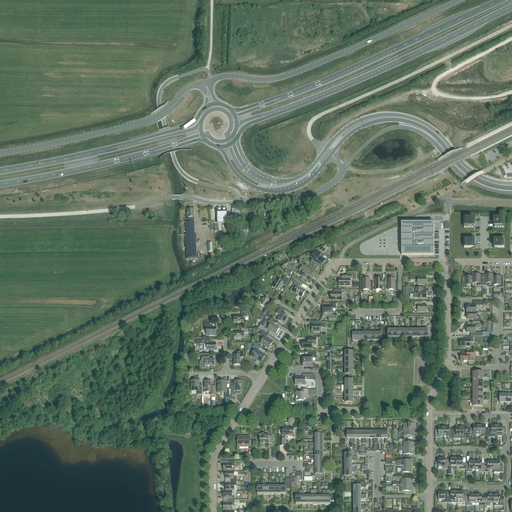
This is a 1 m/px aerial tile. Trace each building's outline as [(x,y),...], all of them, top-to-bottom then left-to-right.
[(190,209),(186,210),(187,215),(187,223),(186,223),(186,235),(185,235),(185,244),(195,244),(196,244),(196,235),(194,235),(194,210),(194,209),(192,209),(190,209)] [(471,218),(464,218),(464,228),(474,228),(474,226),(474,218),(471,218)] [(497,218),(494,218),(494,226),(494,228),(504,228),(504,218),(497,218)] [(402,243),(402,255),(434,255),(434,223),(401,223),(402,239),(401,239),(401,243),(402,243)] [(373,242),(383,237),(392,233),(390,230),(392,229),(391,227),(368,237),(369,241),(372,239),(373,242)] [(474,240),(474,238),(464,238),(464,248),(471,248),(474,247),(474,240)] [(504,238),(494,238),(494,240),(494,247),(497,247),(497,248),(504,248),(504,238)] [(319,257),(321,253),(316,250),(312,256),(313,257),(311,262),(320,268),(325,260),(319,257)] [(312,276),(308,273),(309,271),(302,266),(299,271),(300,271),(298,275),(301,276),(309,282),(312,276)] [(347,272),(348,275),(342,275),(342,279),(340,279),(340,286),(350,286),(350,279),(355,279),(355,272),(356,272),(354,272),(351,271),(349,272),(347,272),(347,273),(347,272)] [(410,275),(410,280),(417,280),(418,285),(426,284),(426,278),(422,278),(422,275),(410,275)] [(477,286),(483,286),(483,280),(480,280),(480,275),(473,275),(473,277),(473,280),(472,280),(472,283),(477,283),(477,286)] [(486,280),(483,280),(483,286),(488,286),(488,283),(494,283),(494,280),(492,280),(492,277),(492,275),(486,275),(486,280)] [(286,286),(290,280),(284,276),(281,281),(277,279),(272,287),(278,291),(282,284),(286,286)] [(468,285),(472,285),(472,283),(472,280),(473,280),(473,277),(465,277),(462,277),(462,288),(468,288),(468,285)] [(503,288),(503,278),(500,278),(500,277),(492,277),(492,280),(494,280),(494,283),(494,285),(498,285),(498,288),(503,288)] [(369,282),(369,280),(363,280),(363,290),(369,290),(369,291),(373,291),(373,282),(369,282)] [(382,282),(382,280),(375,280),(375,290),(382,290),(382,291),(385,291),(385,282),(382,282)] [(395,282),(395,280),(388,280),(388,290),(394,290),(394,291),(398,291),(398,282),(395,282)] [(305,291),(299,287),(301,284),(296,281),(292,286),(295,288),(293,292),(301,298),(305,291)] [(422,292),(422,288),(415,288),(415,293),(413,294),(413,298),(418,298),(426,298),(426,292),(422,292)] [(343,293),(343,289),(334,289),(334,293),(331,293),(331,300),(342,300),(342,293),(343,293)] [(265,308),(270,300),(265,298),(267,295),(262,292),(260,295),(264,297),(261,300),(258,304),(265,308)] [(422,305),(422,302),(414,302),(414,308),(418,308),(418,312),(426,312),(426,305),(422,305)] [(466,306),(466,313),(467,313),(477,313),(477,312),(476,312),(476,306),(482,306),(482,302),(474,302),(474,306),(466,306)] [(323,307),(323,312),(333,312),(333,309),(336,309),(336,304),(330,304),(330,307),(323,307)] [(288,317),(283,313),(284,311),(280,308),(276,313),(279,315),(277,320),(284,324),(288,317)] [(330,317),(330,320),(330,321),(337,321),(337,320),(337,315),(333,315),(333,312),(323,312),(323,314),(322,314),(322,318),(327,318),(327,317),(330,317)] [(244,317),(247,317),(247,313),(241,313),(241,316),(234,316),(234,323),(244,323),(244,317)] [(467,313),(467,319),(475,319),(475,322),(481,322),(481,319),(481,316),(477,316),(477,313),(467,313)] [(279,329),(274,326),(276,323),(270,320),(267,324),(269,326),(267,329),(276,335),(279,329)] [(317,325),(312,325),(312,332),(321,332),(321,328),(326,328),(326,322),(317,322),(317,325)] [(216,336),(216,327),(210,327),(210,324),(204,324),(204,330),(206,330),(206,336),(216,336)] [(475,326),(466,326),(466,333),(473,333),(473,337),(486,337),(486,336),(489,336),(489,332),(482,332),(482,333),(475,333),(475,326)] [(254,329),(241,329),(241,332),(234,332),(234,339),(244,339),(244,333),(250,333),(252,334),(254,334),(254,329)] [(273,342),(266,338),(268,335),(261,331),(259,334),(264,337),(260,343),(269,349),(273,342)] [(460,340),(460,348),(466,348),(466,346),(470,347),(470,342),(473,342),(473,337),(467,337),(467,340),(460,340)] [(309,342),(302,342),(302,348),(312,348),(312,345),(316,345),(316,339),(309,339),(309,342)] [(204,345),(204,347),(203,348),(203,351),(204,351),(206,351),(215,351),(215,344),(210,344),(210,341),(195,341),(195,345),(199,345),(200,345),(204,345)] [(260,362),(265,355),(258,351),(260,348),(254,344),(252,348),(255,350),(251,356),(260,362)] [(460,355),(460,362),(466,362),(466,361),(470,361),(470,357),(473,357),(473,351),(467,351),(467,355),(460,355)] [(241,357),(243,357),(243,352),(237,352),(237,355),(234,355),(234,365),(241,365),(241,357)] [(302,356),(302,362),(313,362),(313,358),(316,358),(316,353),(309,353),(309,356),(302,356)] [(214,366),(214,360),(208,360),(208,356),(202,356),(202,362),(200,362),(200,368),(205,368),(205,366),(214,366)] [(295,378),(295,385),(305,385),(305,380),(310,380),(313,380),(313,375),(310,374),(303,374),(303,378),(295,378)] [(202,395),(202,388),(199,388),(199,381),(191,381),(191,391),(197,391),(197,395),(202,395)] [(215,395),(215,386),(212,386),(212,381),(204,381),(204,392),(210,392),(210,395),(215,395)] [(218,381),(218,393),(224,393),(224,400),(229,400),(229,389),(226,389),(226,382),(218,381)] [(242,391),(242,381),(234,381),(234,386),(230,386),(230,389),(229,389),(229,400),(232,400),(232,399),(231,399),(231,395),(234,395),(234,391),(242,391)] [(303,399),(308,399),(308,390),(302,390),(302,393),(295,393),(295,401),(303,401),(303,399)] [(414,423),(409,423),(409,420),(402,420),(402,424),(404,424),(404,428),(399,428),(399,430),(414,430),(414,423)] [(476,436),(476,434),(479,434),(479,425),(473,425),(473,428),(470,428),(470,430),(470,436),(476,436)] [(488,428),(485,428),(485,425),(479,425),(479,434),(482,434),(482,436),(488,436),(488,428)] [(497,425),(491,425),(491,428),(488,428),(488,436),(497,436),(497,425)] [(502,428),(502,425),(497,425),(497,436),(497,437),(502,437),(502,436),(506,436),(506,428),(502,428)] [(441,438),(441,436),(444,436),(444,427),(438,427),(438,430),(435,430),(435,438),(441,438)] [(453,430),(450,430),(450,427),(444,427),(444,436),(447,436),(447,438),(453,438),(453,430)] [(458,438),(458,436),(462,436),(462,427),(456,427),(456,430),(453,430),(453,438),(458,438)] [(470,430),(467,430),(467,427),(462,427),(462,436),(465,436),(465,438),(470,438),(470,436),(470,430)] [(285,446),(285,439),(285,436),(293,436),(293,428),(286,428),(283,428),(283,436),(279,436),(279,446),(285,446)] [(315,436),(315,440),(323,440),(323,434),(321,434),(321,431),(317,431),(317,434),(310,434),(310,436),(315,436)] [(264,435),(264,434),(259,434),(259,440),(260,440),(260,444),(272,444),(272,436),(269,436),(269,435),(264,435)] [(249,437),(238,437),(238,440),(235,442),(238,444),(238,447),(249,447),(249,449),(253,449),(253,441),(249,441),(249,437)] [(357,456),(352,457),(352,453),(351,450),(347,450),(347,453),(343,453),(343,459),(357,459),(357,456)] [(445,460),(445,458),(438,458),(438,467),(442,467),(442,469),(448,469),(448,463),(448,460),(445,460)] [(451,460),(448,460),(448,463),(448,469),(448,474),(451,474),(451,469),(453,469),(455,470),(457,470),(457,467),(457,458),(451,458),(451,460)] [(466,472),(466,469),(466,464),(466,463),(463,463),(463,458),(457,458),(457,467),(460,467),(460,469),(463,469),(463,473),(466,473),(466,472)] [(229,471),(229,472),(232,472),(232,466),(235,466),(235,461),(228,461),(228,464),(223,464),(223,471),(225,471),(229,471)] [(472,472),(472,470),(475,470),(475,461),(469,461),(469,464),(466,464),(466,469),(466,472),(472,472)] [(484,466),(484,465),(481,465),(481,461),(475,461),(475,470),(479,470),(479,472),(484,472),(484,466)] [(490,472),(490,470),(494,470),(494,461),(487,461),(487,466),(484,466),(484,472),(490,472)] [(503,472),(503,465),(500,465),(500,461),(494,461),(494,470),(497,470),(497,472),(503,472)] [(234,472),(232,472),(229,472),(229,471),(225,471),(225,479),(230,479),(230,481),(237,481),(237,476),(234,476),(234,472)] [(284,486),(280,486),(280,494),(286,494),(286,490),(290,490),(290,478),(286,478),(286,480),(284,480),(284,486)] [(237,490),(237,487),(237,486),(237,481),(230,481),(230,484),(225,484),(225,492),(229,492),(229,490),(232,490),(237,490)] [(361,488),(366,488),(366,485),(364,485),(364,482),(356,482),(356,485),(352,485),(352,492),(361,491),(361,488)] [(229,490),(229,492),(225,492),(223,492),(223,498),(228,498),(228,501),(235,501),(235,496),(232,496),(232,490),(229,490)] [(330,496),(327,496),(327,490),(324,490),(324,504),(330,504),(330,501),(333,501),(333,496),(330,496)] [(448,503),(448,497),(445,497),(445,491),(438,491),(438,500),(442,500),(442,503),(448,503)] [(457,500),(457,491),(451,491),(451,497),(448,497),(448,503),(454,503),(454,500),(457,500)] [(466,503),(466,500),(466,497),(463,497),(463,491),(457,491),(457,500),(460,500),(460,503),(466,503)] [(466,500),(466,503),(466,506),(472,506),(472,503),(475,503),(475,494),(469,494),(469,497),(466,497),(466,500)] [(481,494),(475,494),(475,503),(479,503),(479,506),(485,506),(485,496),(481,496),(481,494)] [(488,496),(485,496),(485,506),(490,506),(490,503),(494,503),(494,494),(488,494),(488,496)] [(503,497),(500,497),(500,494),(494,494),(494,503),(494,506),(503,506),(503,497)] [(229,510),(229,511),(232,511),(232,506),(235,506),(235,501),(228,501),(228,504),(223,504),(223,510),(225,510),(229,510)]
